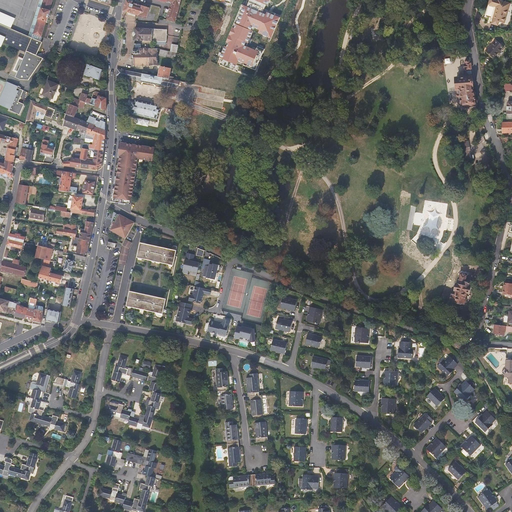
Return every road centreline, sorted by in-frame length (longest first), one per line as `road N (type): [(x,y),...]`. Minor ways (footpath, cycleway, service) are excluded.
road 1 (residential): [(102,201),(385,320),(476,343)]
road 2 (residential): [(469,0),(485,112),(511,185)]
road 3 (residential): [(106,174),(27,163),(18,170),(0,257)]
road 4 (secondary): [(106,174),(119,12)]
road 5 (residential): [(511,196),(476,343)]
road 6 (residential): [(110,326),(230,350)]
road 7 (secondary): [(75,319),(102,201)]
